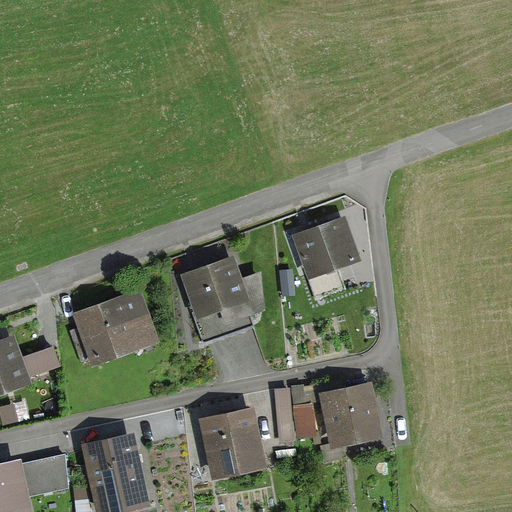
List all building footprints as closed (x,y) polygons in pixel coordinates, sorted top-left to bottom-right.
[(339,220),(293,237),(307,276),(353,260),(339,220)] [(226,260),(178,276),(200,340),(247,324),(226,260)] [(139,294),(79,315),(96,361),(156,340),(139,294)] [(13,341),(0,345),(0,391),(27,382),(13,341)] [(315,386),(278,388),(280,442),(318,440),(315,386)] [(368,388),(323,398),(334,447),(379,437),(368,388)] [(255,410),(199,422),(213,483),(268,470),(255,410)] [(135,436),(82,447),(96,511),(138,511),(151,509),(135,436)] [(29,511),(18,463),(0,467),(0,511),(29,511)]
